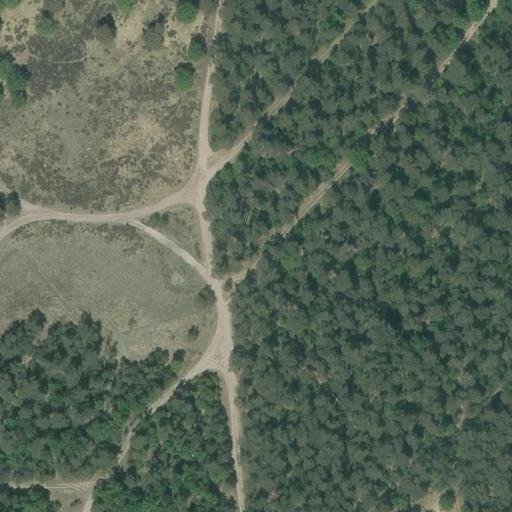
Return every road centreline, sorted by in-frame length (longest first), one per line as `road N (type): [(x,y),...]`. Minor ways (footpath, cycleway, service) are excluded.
road 1 (track): [(503,0),(282,236),(260,274),(287,333),(396,476),(457,432),(511,507)]
road 2 (track): [(0,237),(24,213),(75,223),(132,220),(185,191),(261,124),(377,0)]
road 3 (track): [(252,511),(221,349),(201,169)]
road 4 (track): [(88,511),(129,435),(221,349)]
road 5 (track): [(222,0),(201,169)]
road 6 (track): [(260,274),(219,287),(132,220)]
